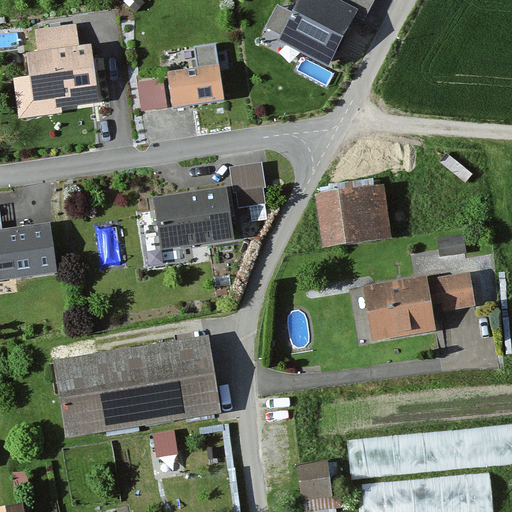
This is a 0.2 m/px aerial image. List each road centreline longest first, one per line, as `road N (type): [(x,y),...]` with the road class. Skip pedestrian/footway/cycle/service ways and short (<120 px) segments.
road 1 (unclassified): [(259,511),(247,326),(272,251),(328,143)]
road 2 (residential): [(328,143),(285,135),(0,179)]
road 3 (track): [(345,112),(511,132)]
road 4 (unclassified): [(328,143),(404,0)]
